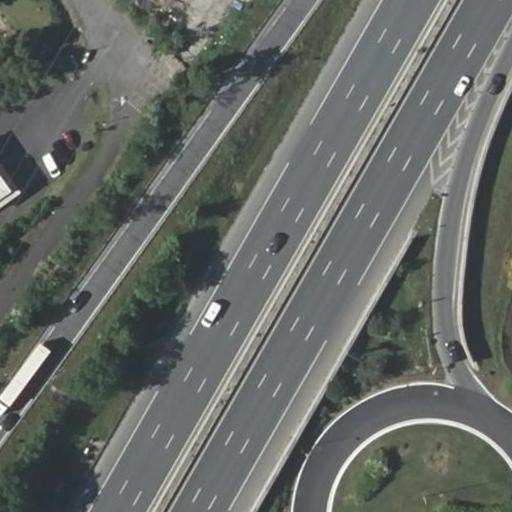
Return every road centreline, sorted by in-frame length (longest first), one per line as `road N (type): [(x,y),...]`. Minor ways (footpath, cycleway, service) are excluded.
road 1 (motorway): [(412,0),(119,511)]
road 2 (motorway): [(198,511),(488,0)]
road 3 (motorway): [(304,0),(0,420)]
road 4 (motorway): [(476,407),(453,348),(444,286),(456,202),(484,110),(511,56)]
road 5 (secondary): [(476,407),(401,402),(366,417),(316,474),(307,511)]
